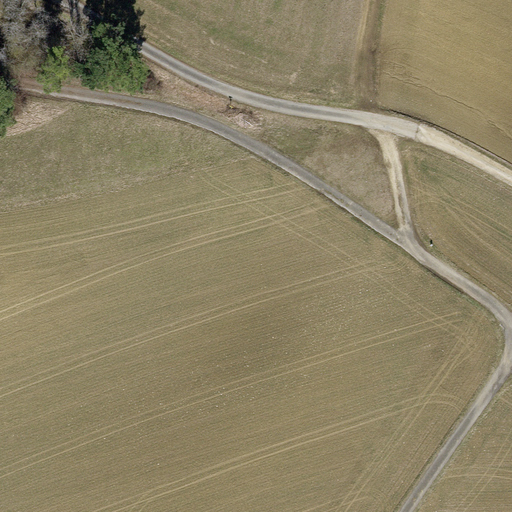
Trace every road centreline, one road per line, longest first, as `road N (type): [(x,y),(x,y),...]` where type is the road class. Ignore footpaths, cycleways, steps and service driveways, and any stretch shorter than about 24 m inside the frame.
road 1 (track): [(410,246),(240,146),(50,85),(0,78)]
road 2 (track): [(69,0),(218,89),(379,124)]
road 3 (track): [(408,511),(511,358)]
road 4 (track): [(511,328),(497,307),(410,246)]
road 5 (track): [(173,124),(303,112)]
road 6 (track): [(379,124),(410,246)]
road 7 (track): [(377,0),(379,124)]
